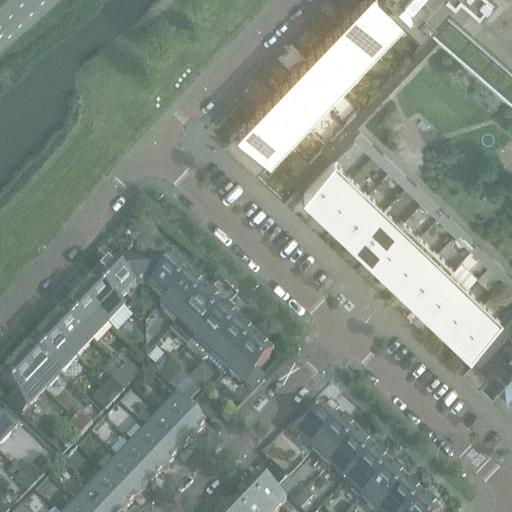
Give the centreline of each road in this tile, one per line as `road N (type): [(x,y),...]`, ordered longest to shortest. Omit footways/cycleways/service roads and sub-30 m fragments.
road 1 (residential): [(345,334),(149,151)]
road 2 (residential): [(345,334),(174,511)]
road 3 (residential): [(511,497),(345,334)]
road 4 (residential): [(0,317),(149,151)]
road 5 (residential): [(292,0),(149,151)]
